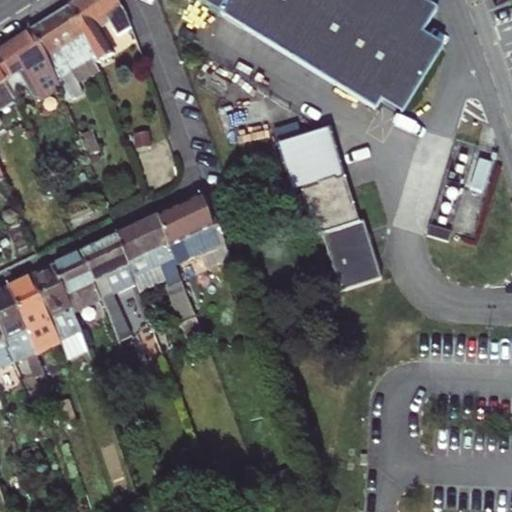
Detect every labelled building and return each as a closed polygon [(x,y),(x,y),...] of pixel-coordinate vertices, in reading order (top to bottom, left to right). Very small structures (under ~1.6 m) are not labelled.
[(119,7),(115,0),(78,0),(68,8),(98,64),(115,53),(100,32),(95,24),(119,7)] [(430,8),(416,0),(189,0),(372,112),(377,103),(396,114),(437,46),(415,34),(430,8)] [(123,15),(119,7),(95,24),(100,32),(123,15)] [(98,64),(68,8),(31,31),(57,78),(65,99),(82,93),(78,82),(102,72),(98,64)] [(42,87),(57,78),(31,31),(0,50),(0,67),(8,80),(28,67),(42,87)] [(0,108),(16,99),(8,80),(0,67),(0,108)] [(289,152),(300,191),(318,185),(317,182),(333,177),(334,180),(343,177),(331,139),(289,152)] [(486,191),(493,162),(480,158),(472,188),(486,191)] [(379,280),(343,177),(334,180),(333,177),(317,182),(318,185),(300,191),(314,234),(320,232),(339,292),(379,280)] [(228,261),(223,245),(215,223),(210,225),(200,199),(156,220),(175,266),(198,256),(205,272),(228,261)] [(175,266),(156,220),(115,238),(127,264),(129,267),(132,276),(158,266),(179,321),(193,316),(175,266)] [(446,240),(449,230),(427,224),(424,233),(446,240)] [(115,238),(79,255),(101,301),(107,315),(118,344),(132,339),(107,277),(129,267),(127,264),(115,238)] [(79,255),(51,267),(73,314),(101,301),(79,255)] [(73,314),(51,267),(29,278),(57,341),(81,332),(73,314)] [(57,341),(29,278),(6,288),(25,329),(40,322),(50,343),(57,341)] [(34,350),(25,329),(6,288),(0,290),(0,333),(13,361),(34,350)] [(0,366),(13,361),(0,333),(0,366)] [(163,359),(155,336),(142,341),(151,364),(163,359)]
